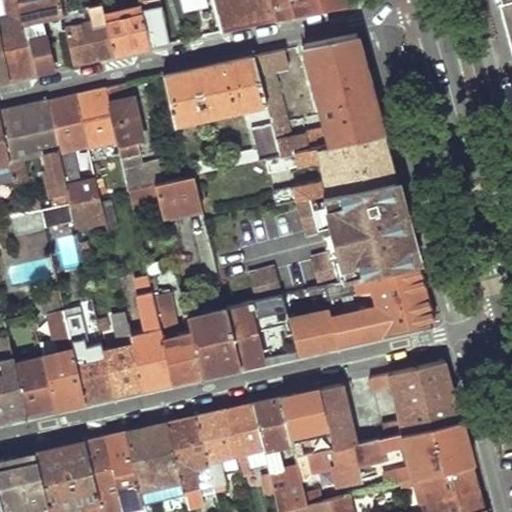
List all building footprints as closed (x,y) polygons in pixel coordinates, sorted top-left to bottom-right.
[(0,32),(2,41),(9,81),(35,75),(21,1),(20,0),(5,0),(10,20),(0,21),(0,32)] [(0,0),(0,21),(10,20),(5,0),(0,0)] [(24,0),(21,1),(35,75),(53,71),(44,20),(65,16),(62,0),(24,0)] [(100,0),(102,6),(112,57),(151,49),(144,21),(141,5),(116,11),(114,4),(133,0),(100,0)] [(211,0),(215,16),(219,33),(298,15),(349,4),(347,0),(211,0)] [(511,0),(498,0),(507,33),(511,45),(511,51),(511,0)] [(112,57),(102,6),(88,8),(91,21),(66,27),(72,66),(112,57)] [(202,37),(219,33),(215,16),(198,20),(202,37)] [(144,21),(151,49),(161,46),(157,25),(153,26),(152,20),(144,21)] [(302,45),(326,137),(310,141),(308,134),(292,137),(274,71),(289,67),(284,49),(253,57),(266,105),(273,126),(281,155),(318,146),(328,144),(384,132),(370,79),(358,33),(302,45)] [(0,82),(9,81),(2,41),(0,41),(0,82)] [(162,77),(174,126),(266,105),(253,57),(162,77)] [(104,91),(116,141),(119,153),(128,189),(144,186),(141,171),(135,172),(131,157),(137,155),(134,142),(140,141),(129,95),(119,97),(117,88),(104,91)] [(75,97),(86,149),(93,175),(100,172),(97,158),(94,145),(116,141),(104,91),(75,97)] [(46,104),(70,203),(98,196),(94,181),(79,185),(71,152),(86,149),(75,97),(46,104)] [(0,114),(0,124),(10,166),(15,186),(28,182),(23,160),(45,155),(49,168),(45,169),(54,206),(70,203),(46,104),(0,114)] [(0,168),(10,166),(0,124),(0,168)] [(200,173),(266,159),(281,155),(273,126),(252,131),(255,147),(198,161),(200,173)] [(321,161),(326,181),(273,192),(276,204),(295,199),(308,196),(328,192),(389,179),(396,177),(391,156),(384,132),(328,144),(318,146),(281,155),(266,159),(270,172),(321,161)] [(116,141),(94,145),(97,158),(119,153),(116,141)] [(162,208),(165,221),(173,219),(172,214),(203,207),(194,175),(156,183),(161,200),(162,208)] [(308,196),(295,199),(306,234),(318,230),(332,226),(339,250),(324,254),(312,258),(320,285),(324,284),(333,282),(413,263),(419,262),(411,233),(405,211),(396,177),(389,179),(328,192),(308,196)] [(144,186),(128,189),(132,207),(161,200),(156,183),(144,186)] [(98,196),(104,221),(106,229),(115,227),(109,200),(107,201),(105,195),(98,196)] [(70,203),(73,220),(75,228),(104,221),(98,196),(70,203)] [(161,200),(132,207),(134,215),(162,208),(161,200)] [(47,225),(73,220),(70,203),(54,206),(43,209),(47,225)] [(13,215),(21,250),(51,243),(47,225),(43,209),(31,211),(22,213),(13,215)] [(329,307),(337,342),(435,320),(428,293),(419,262),(413,263),(333,282),(324,284),(329,307)] [(276,267),(250,274),(257,299),(284,293),(276,267)] [(148,276),(173,380),(202,373),(192,332),(180,336),(169,292),(163,293),(162,288),(158,289),(154,272),(148,274),(148,276)] [(131,337),(143,386),(173,380),(148,276),(136,278),(149,334),(131,337)] [(192,332),(202,373),(242,363),(228,306),(225,293),(185,302),(192,332)] [(228,306),(242,363),(264,359),(254,318),(289,309),(285,293),(284,293),(228,306)] [(337,342),(329,307),(290,317),(299,351),(337,342)] [(45,355),(56,406),(87,399),(70,325),(66,309),(46,313),(53,340),(42,342),(45,355)] [(10,335),(27,413),(56,406),(45,355),(27,360),(18,320),(14,321),(13,316),(6,318),(10,335)] [(105,351),(115,393),(143,386),(131,337),(126,318),(122,319),(123,326),(117,327),(121,348),(105,351)] [(280,324),(287,353),(299,351),(291,321),(280,324)] [(70,325),(87,399),(115,393),(105,351),(89,355),(85,341),(89,340),(86,327),(76,329),(75,323),(70,325)] [(0,419),(27,413),(10,335),(0,337),(0,419)] [(392,389),(400,421),(382,425),(385,436),(400,433),(403,432),(461,419),(453,388),(446,359),(388,372),(368,376),(372,393),(392,389)] [(320,387),(331,432),(333,441),(335,447),(358,442),(344,381),(320,387)] [(282,396),(293,441),(296,456),(310,453),(312,452),(309,437),(331,432),(320,387),(282,396)] [(253,402),(274,482),(282,510),(308,504),(305,495),(299,468),(298,464),(282,469),(276,445),(293,441),(282,396),(253,402)] [(225,409),(237,454),(244,477),(254,474),(251,465),(262,463),(268,484),(274,482),(253,402),(225,409)] [(197,415),(211,467),(217,490),(227,487),(221,457),(237,454),(225,409),(197,415)] [(166,422),(185,491),(201,486),(196,470),(211,467),(197,415),(166,422)] [(403,444),(409,468),(388,472),(389,476),(383,477),(385,485),(402,482),(409,480),(412,479),(429,475),(473,464),(468,444),(461,419),(403,432),(400,433),(385,436),(366,440),(358,442),(335,447),(338,466),(331,468),(335,485),(359,479),(356,464),(383,458),(382,450),(403,444)] [(125,431),(145,505),(185,494),(166,422),(125,431)] [(106,436),(124,507),(144,503),(125,431),(106,436)] [(85,440),(103,511),(111,511),(111,509),(124,507),(106,436),(85,440)] [(36,451),(51,510),(86,503),(87,511),(82,511),(103,511),(85,440),(36,451)] [(51,511),(51,510),(36,451),(0,459),(0,489),(5,511),(51,511)] [(296,456),(298,464),(299,468),(313,464),(310,453),(296,456)] [(430,500),(432,511),(429,511),(475,511),(486,510),(480,488),(473,464),(429,475),(435,498),(430,500)] [(402,482),(403,489),(411,487),(409,480),(402,482)] [(305,495),(308,504),(321,501),(319,491),(305,495)] [(282,510),(282,511),(351,511),(347,494),(321,501),(308,504),(282,510)]
